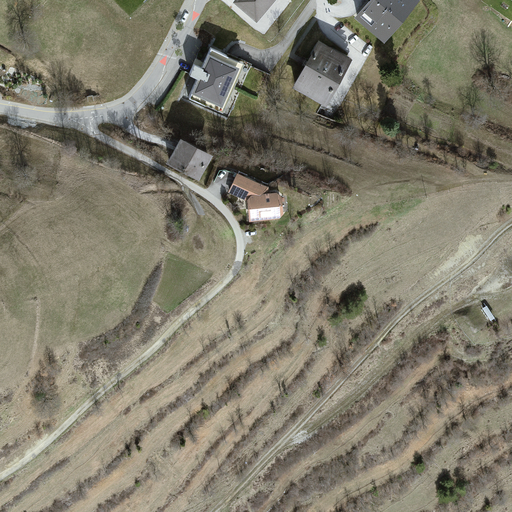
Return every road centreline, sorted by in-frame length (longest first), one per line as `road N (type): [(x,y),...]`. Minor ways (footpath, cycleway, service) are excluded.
road 1 (track): [(511,222),(392,323),(214,511)]
road 2 (track): [(0,475),(88,409),(216,289)]
road 3 (residential): [(0,108),(77,120),(117,112),(141,93),(199,0)]
